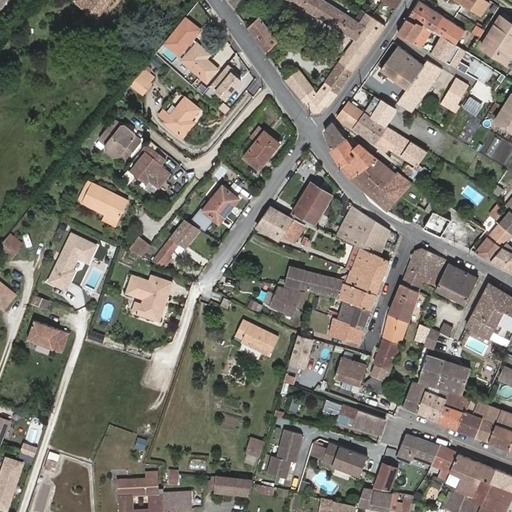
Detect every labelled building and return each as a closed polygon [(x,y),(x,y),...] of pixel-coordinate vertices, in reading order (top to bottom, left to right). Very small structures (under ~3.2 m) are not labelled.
[(79,0),(77,3),(96,18),(111,0),(79,0)] [(239,0),(228,0),(235,9),(239,0)] [(356,38),(371,16),(362,10),(356,19),(325,0),(290,0),(355,39),(356,38)] [(489,2),(486,0),(458,0),(477,12),(482,5),(485,7),(489,2)] [(443,36),(460,46),(462,43),(459,40),(465,29),(420,1),(407,20),(415,25),(415,23),(431,31),(443,36)] [(370,47),(385,26),(371,16),(356,38),(370,47)] [(261,17),(248,27),(257,41),(271,31),(261,17)] [(498,53),(496,56),(507,63),(511,55),(511,23),(501,17),(495,26),(498,29),(488,46),(498,53)] [(415,25),(407,20),(399,33),(422,47),(431,31),(415,23),(415,25)] [(482,46),(496,56),(498,53),(488,46),(498,29),(495,26),(482,46)] [(271,31),(257,41),(268,55),(281,44),(271,31)] [(185,41),(173,32),(169,37),(180,46),(185,41)] [(459,61),(466,50),(460,46),(443,36),(432,53),(456,66),(459,61)] [(353,72),(370,47),(356,38),(355,39),(340,62),(353,72)] [(207,59),(210,55),(198,43),(183,60),(208,82),(218,70),(207,59)] [(398,46),(381,70),(407,89),(398,103),(412,111),(442,69),(428,60),(425,65),(398,46)] [(469,67),(459,61),(456,66),(466,72),(469,67)] [(339,93),(353,72),(340,62),(327,81),(339,93)] [(237,71),(227,64),(210,86),(216,90),(214,92),(226,101),(243,80),(235,74),(237,71)] [(300,69),(287,79),(303,99),(316,90),(300,69)] [(151,78),(142,71),(138,76),(147,83),(151,78)] [(147,83),(138,76),(130,86),(141,94),(149,85),(147,83)] [(467,86),(456,79),(443,104),(455,110),(458,106),(456,105),(467,86)] [(330,105),(339,93),(327,81),(318,93),(316,90),(303,99),(314,113),(321,112),(326,107),(330,105)] [(378,99),(375,97),(365,113),(368,115),(378,99)] [(185,98),(170,117),(164,123),(183,139),(195,124),(192,121),(200,111),(185,98)] [(368,115),(371,116),(381,100),(378,99),(368,115)] [(371,116),(386,126),(391,118),(396,109),(381,100),(371,116)] [(365,113),(349,102),(337,117),(353,128),(365,113)] [(511,110),(504,106),(496,120),(511,129),(511,110)] [(170,117),(167,115),(163,111),(157,118),(164,123),(170,117)] [(378,140),(387,127),(386,126),(371,116),(368,115),(365,113),(353,128),(376,144),(378,140)] [(332,148),(346,139),(338,128),(333,122),(325,130),(332,148)] [(134,135),(124,127),(122,128),(115,123),(113,123),(101,139),(101,141),(107,145),(106,146),(106,152),(114,157),(120,156),(125,161),(128,160),(141,144),(141,142),(133,137),(135,135),(134,135)] [(127,127),(124,127),(134,135),(134,132),(127,127)] [(252,136),(258,141),(265,132),(259,127),(252,136)] [(346,139),(348,137),(339,127),(338,128),(346,139)] [(390,148),(400,135),(387,127),(378,140),(390,148)] [(265,132),(258,141),(245,157),(260,168),(278,145),(273,141),(275,139),(266,131),(265,132)] [(418,166),(427,152),(400,135),(390,148),(412,163),(418,166)] [(511,170),(511,143),(494,135),(484,156),(511,170)] [(351,178),(379,159),(360,143),(354,146),(346,139),(332,148),(334,154),(342,168),(351,178)] [(387,152),(390,148),(378,140),(376,144),(387,152)] [(148,185),(152,180),(162,167),(168,159),(155,149),(151,155),(147,152),(132,172),(148,185)] [(397,173),(379,159),(351,178),(373,197),(383,187),(397,173)] [(410,177),(418,166),(412,163),(405,172),(410,177)] [(162,167),(152,180),(161,187),(171,174),(162,167)] [(296,194),(302,198),(316,174),(310,170),(296,194)] [(412,182),(398,171),(397,173),(383,187),(397,199),(400,196),(412,182)] [(161,187),(152,180),(148,185),(147,187),(156,194),(161,187)] [(312,183),(293,215),(314,225),(332,195),(312,183)] [(85,202),(109,214),(122,221),(131,203),(94,184),(85,202)] [(216,220),(221,224),(242,198),(224,184),(203,210),(211,216),(216,220)] [(492,191),(499,195),(503,188),(496,184),(492,191)] [(383,187),(373,197),(388,209),(397,199),(383,187)] [(431,201),(425,210),(432,214),(435,211),(438,205),(439,202),(435,200),(433,203),(431,201)] [(272,206),(258,227),(280,240),(283,236),(295,242),(306,226),(272,206)] [(360,247),(380,256),(391,229),(353,206),(338,236),(355,244),(360,247)] [(453,210),(447,206),(443,212),(449,216),(453,210)] [(202,209),(191,222),(201,228),(211,216),(203,210),(202,209)] [(511,210),(500,224),(511,232),(511,210)] [(432,214),(425,227),(442,235),(452,219),(435,211),(432,214)] [(109,214),(107,217),(106,219),(119,226),(122,221),(109,214)] [(216,220),(211,216),(201,228),(206,231),(216,220)] [(164,265),(180,244),(186,248),(201,228),(191,222),(187,219),(154,260),(164,265)] [(500,224),(495,220),(489,228),(487,231),(491,235),(500,224)] [(511,271),(511,246),(507,242),(511,236),(511,232),(500,224),(491,235),(478,252),(511,271)] [(97,246),(73,234),(49,282),(66,290),(71,282),(64,278),(67,272),(73,270),(78,258),(89,263),(97,246)] [(13,235),(0,249),(8,256),(21,241),(13,235)] [(23,237),(27,250),(32,248),(28,236),(23,237)] [(302,245),(307,247),(311,240),(306,238),(302,245)] [(140,239),(131,251),(143,257),(154,244),(140,239)] [(351,270),(352,270),(360,247),(355,244),(346,268),(351,270)] [(352,270),(382,281),(389,263),(380,256),(360,247),(352,270)] [(417,251),(410,268),(426,276),(430,269),(441,274),(445,264),(435,259),(432,264),(422,257),(425,252),(419,247),(417,251)] [(449,264),(437,290),(467,305),(478,279),(449,264)] [(280,281),(341,297),(345,282),(340,281),(284,266),(280,281)] [(426,276),(410,268),(403,284),(421,292),(424,282),(435,287),(441,274),(430,269),(426,276)] [(71,282),(76,271),(73,270),(67,272),(64,278),(71,282)] [(378,295),(382,281),(352,270),(351,270),(349,276),(347,283),(378,295)] [(152,284),(134,277),(128,295),(145,301),(143,307),(146,308),(143,317),(160,323),(167,305),(164,304),(167,297),(169,298),(174,285),(158,279),(156,285),(152,284)] [(0,306),(4,310),(16,295),(0,282),(0,306)] [(345,282),(341,297),(345,299),(339,320),(335,318),(329,341),(357,349),(378,295),(347,283),(345,282)] [(421,292),(403,284),(390,314),(409,322),(421,292)] [(511,297),(489,284),(484,293),(467,328),(489,339),(502,313),(511,317),(511,297)] [(305,291),(278,285),(271,307),(294,318),(305,291)] [(223,296),(220,304),(227,308),(231,300),(223,296)] [(47,310),(50,302),(37,297),(33,305),(47,310)] [(252,303),(249,309),(257,312),(260,307),(252,303)] [(143,307),(138,304),(135,313),(143,317),(146,308),(143,307)] [(409,322),(390,314),(384,338),(400,344),(409,322)] [(277,337),(242,320),(234,337),(242,341),(241,344),(268,357),(277,337)] [(28,342),(63,355),(70,335),(36,321),(28,342)] [(449,336),(453,327),(443,323),(439,332),(449,336)] [(426,344),(431,329),(431,328),(421,324),(415,340),(426,344)] [(432,349),(439,333),(431,329),(426,344),(425,346),(432,349)] [(103,344),(105,337),(91,333),(89,340),(103,344)] [(299,335),(290,363),(305,367),(314,339),(299,335)] [(386,381),(400,344),(384,338),(375,362),(377,365),(372,377),(386,381)] [(425,362),(419,381),(463,394),(470,369),(427,355),(426,357),(424,356),(422,361),(425,362)] [(361,387),(368,366),(342,359),(336,380),(361,387)] [(495,372),(498,363),(486,359),(483,369),(495,372)] [(511,367),(507,365),(502,378),(511,382),(511,367)] [(295,383),(297,375),(287,372),(285,380),(295,383)] [(486,392),(489,380),(480,377),(476,390),(486,392)] [(372,378),(365,384),(382,392),(385,383),(372,378)] [(429,387),(413,382),(404,406),(420,412),(429,387)] [(446,405),(451,393),(429,387),(420,412),(440,421),(446,405)] [(473,411),(477,401),(451,393),(446,405),(465,412),(458,428),(477,436),(485,416),(473,411)] [(330,411),(340,414),(343,404),(334,401),(330,411)] [(511,413),(486,403),(477,401),(473,411),(485,416),(511,428),(511,445),(510,450),(511,450),(511,413)] [(343,404),(340,414),(351,419),(350,423),(380,434),(385,420),(343,404)] [(465,412),(446,405),(440,421),(458,428),(465,412)] [(511,445),(511,428),(485,416),(477,436),(510,450),(511,445)] [(0,421),(0,445),(1,446),(9,425),(0,421)] [(273,455),(267,472),(286,478),(292,461),(296,462),(304,437),(302,433),(286,428),(277,456),(273,455)] [(439,467),(451,471),(458,453),(442,445),(407,434),(398,458),(410,463),(413,457),(429,462),(439,467)] [(136,436),(134,447),(145,449),(147,438),(136,436)] [(266,441),(251,436),(246,454),(261,458),(266,441)] [(18,451),(36,457),(40,447),(21,441),(18,451)] [(368,452),(328,441),(326,447),(324,454),(323,458),(322,461),(362,472),(368,452)] [(324,454),(326,447),(313,443),(310,454),(323,458),(324,454)] [(451,471),(447,480),(446,482),(457,487),(456,488),(474,496),(482,478),(490,481),(496,468),(458,453),(451,471)] [(7,458),(0,478),(0,507),(7,510),(23,463),(7,458)] [(191,458),(190,469),(206,470),(207,460),(191,458)] [(49,459),(45,469),(55,472),(58,462),(49,459)] [(375,487),(392,490),(399,469),(384,463),(375,487)] [(490,481),(511,489),(511,474),(496,468),(490,481)] [(163,511),(162,493),(158,494),(157,471),(148,470),(148,475),(131,477),(131,475),(119,476),(120,511),(163,511)] [(169,473),(168,484),(178,485),(178,474),(169,473)] [(216,492),(249,496),(253,480),(217,476),(216,492)] [(453,511),(505,511),(511,498),(511,489),(490,481),(482,478),(474,496),(473,497),(455,489),(446,509),(453,511)] [(275,487),(257,483),(256,490),(259,490),(259,493),(274,495),(275,487)] [(365,487),(359,505),(372,508),(375,489),(365,487)] [(375,489),(372,508),(390,511),(393,493),(375,489)] [(442,507),(445,509),(453,492),(449,490),(442,507)] [(192,511),(192,493),(162,493),(163,511),(192,511)] [(410,511),(412,504),(413,497),(393,493),(390,511),(391,511),(410,511)] [(322,511),(330,511),(333,501),(325,499),(322,511)] [(333,501),(330,511),(353,511),(355,505),(333,501)]
